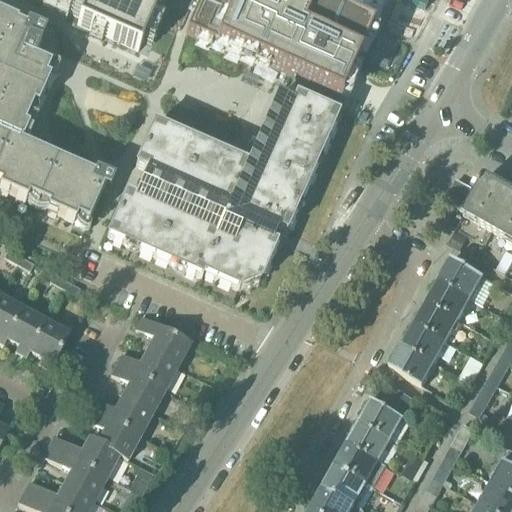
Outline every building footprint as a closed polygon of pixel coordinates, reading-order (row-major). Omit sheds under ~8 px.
[(32,0),(79,21),(76,27),(137,54),(161,0),(32,0)] [(200,0),(193,18),(185,35),(339,103),(370,31),(299,0),(200,0)] [(0,59),(45,79),(50,69),(33,61),(36,53),(45,34),(26,26),(24,31),(16,27),(16,25),(0,17),(0,59)] [(0,93),(32,107),(37,109),(49,82),(45,80),(45,79),(0,59),(0,93)] [(0,137),(19,146),(21,144),(28,130),(23,128),(32,107),(0,93),(0,137)] [(125,198),(106,240),(123,247),(123,246),(138,252),(137,256),(169,269),(170,265),(185,271),(183,274),(200,281),(202,277),(238,293),(240,287),(252,282),(258,285),(274,250),(275,248),(271,246),(277,232),(285,236),(286,233),(292,219),(289,217),(295,203),(299,204),(313,173),(309,171),(316,157),(319,158),(333,126),(330,125),(333,117),(328,114),(300,102),(295,99),(292,106),(288,105),(280,101),(276,99),(246,168),(231,161),(229,165),(215,158),(216,155),(184,141),(183,144),(169,138),(170,135),(153,127),(134,169),(145,174),(133,201),(125,198)] [(0,137),(0,192),(25,204),(27,199),(48,209),(46,213),(74,225),(76,221),(87,226),(102,191),(108,194),(113,182),(95,174),(93,178),(19,146),(0,137)] [(465,216),(463,219),(479,228),(511,246),(511,198),(498,191),(499,189),(484,181),(482,185),(480,185),(478,189),(479,190),(473,202),(465,216)] [(453,191),(445,205),(461,214),(469,200),(465,198),(468,191),(456,185),(453,191)] [(8,253),(3,261),(16,268),(20,260),(8,253)] [(20,260),(16,268),(29,275),(33,267),(20,260)] [(450,265),(438,286),(470,304),(483,311),(496,288),(482,281),(450,263),(449,265),(450,265)] [(53,278),(48,289),(61,296),(66,285),(53,278)] [(66,285),(61,296),(73,303),(79,292),(66,285)] [(438,286),(426,308),(458,325),(470,304),(438,286)] [(0,300),(0,348),(2,350),(6,344),(22,313),(0,300)] [(426,308),(414,329),(446,347),(458,325),(426,308)] [(22,313),(6,344),(18,350),(14,357),(25,363),(29,356),(45,325),(22,313)] [(140,322),(135,333),(152,342),(145,355),(177,371),(189,349),(189,348),(140,322)] [(45,325),(29,356),(41,362),(37,369),(48,375),(68,337),(45,325)] [(414,329),(402,351),(433,369),(446,347),(414,329)] [(390,372),(389,373),(421,391),(422,390),(433,369),(402,351),(391,372),(390,372)] [(511,356),(505,352),(498,362),(509,369),(511,363),(511,356)] [(121,358),(115,368),(164,394),(177,371),(145,355),(139,367),(121,358)] [(498,362),(492,373),(503,380),(509,369),(498,362)] [(115,368),(109,379),(128,388),(121,401),(151,417),(164,394),(115,368)] [(492,373),(486,384),(497,390),(503,380),(492,373)] [(486,384),(479,396),(490,402),(497,390),(486,384)] [(370,406),(358,427),(391,445),(404,422),(406,423),(416,405),(397,394),(383,386),(372,405),(370,404),(369,406),(370,406)] [(479,396),(474,406),(484,413),(490,402),(479,396)] [(96,404),(90,415),(139,440),(151,417),(121,401),(114,414),(96,404)] [(474,406),(468,416),(479,422),(484,413),(474,406)] [(90,415),(84,425),(102,435),(96,446),(118,458),(117,460),(125,464),(139,440),(90,415)] [(358,427),(346,448),(379,467),(391,445),(358,427)] [(462,427),(456,438),(467,444),(473,433),(462,427)] [(456,438),(450,449),(460,455),(467,444),(456,438)] [(52,440),(47,450),(106,481),(117,460),(118,458),(96,446),(88,442),(80,455),(52,440)] [(346,448),(334,470),(366,489),(373,493),(386,471),(379,467),(346,448)] [(450,449),(444,461),(454,467),(460,455),(450,449)] [(47,450),(41,461),(69,476),(62,488),(93,504),(106,481),(47,450)] [(444,461),(437,471),(448,478),(454,467),(444,461)] [(511,468),(504,463),(490,486),(511,498),(511,468)] [(334,470),(321,492),(357,511),(362,511),(373,493),(366,489),(334,470)] [(437,471),(432,481),(443,487),(445,484),(448,478),(437,471)] [(432,481),(425,493),(436,500),(443,487),(432,481)] [(28,486),(22,496),(52,511),(88,511),(93,504),(62,488),(56,501),(28,486)] [(511,511),(511,498),(490,486),(478,508),(484,511),(511,511)] [(357,511),(321,492),(310,511),(357,511)] [(425,493),(419,504),(430,510),(436,500),(425,493)] [(52,511),(22,496),(17,506),(27,511),(52,511)]
